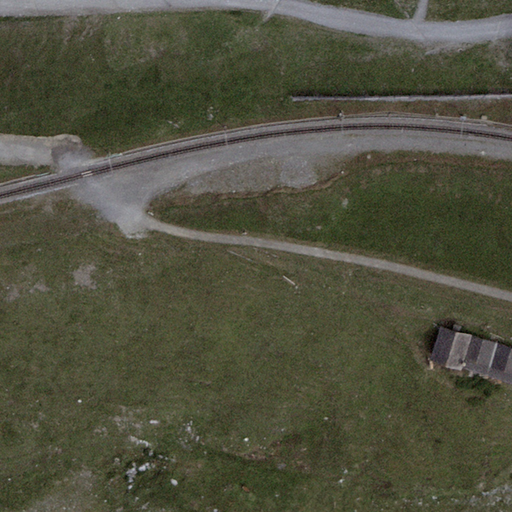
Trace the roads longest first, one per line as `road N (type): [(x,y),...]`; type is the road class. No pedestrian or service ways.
road 1 (track): [(511,151),(397,137),(289,145),(205,160),(103,193)]
road 2 (track): [(191,0),(434,32),(511,28)]
road 3 (track): [(0,1),(125,0)]
